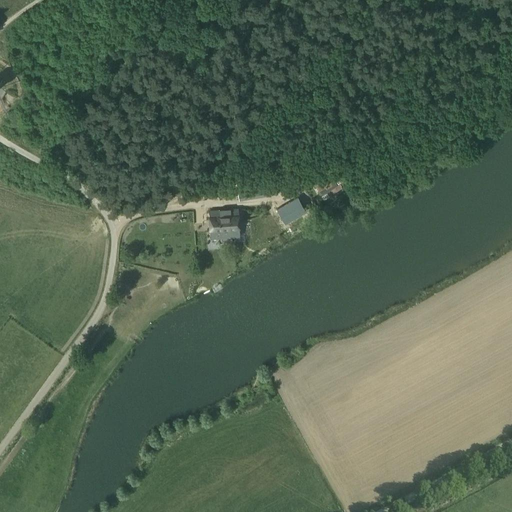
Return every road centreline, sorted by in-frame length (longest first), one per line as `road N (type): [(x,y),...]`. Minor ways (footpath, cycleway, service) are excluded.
road 1 (unclassified): [(0,449),(98,315),(114,252),(111,225),(74,183),(0,138)]
road 2 (unclassified): [(383,511),(511,442)]
